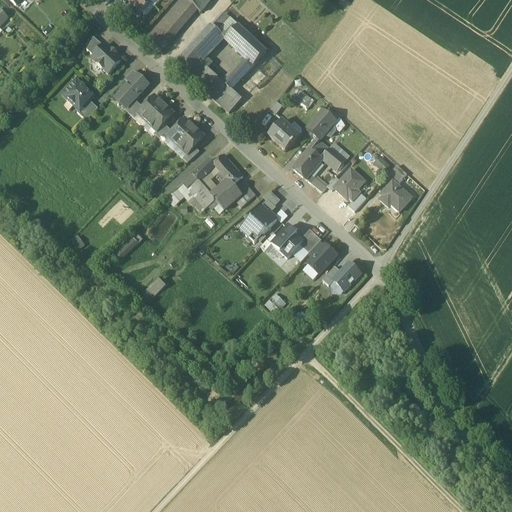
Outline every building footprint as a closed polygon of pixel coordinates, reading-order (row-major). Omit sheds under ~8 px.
[(147,0),(130,0),(128,2),(132,6),(140,14),(141,13),(151,3),(147,0)] [(184,0),(147,42),(162,55),(198,13),(184,0)] [(183,0),(184,0),(198,13),(200,15),(213,0),(183,0)] [(140,14),(132,6),(128,10),(138,19),(142,15),(141,13),(140,14)] [(224,16),(212,29),(223,39),(226,42),(238,29),(224,16)] [(211,28),(187,54),(199,65),(223,39),(212,29),(211,28)] [(266,55),(238,29),(226,42),(225,42),(246,61),(253,69),(266,55)] [(103,48),(93,39),(87,52),(94,58),(103,48)] [(94,58),(92,61),(98,66),(99,65),(104,69),(102,71),(108,76),(121,62),(105,47),(103,48),(94,58)] [(199,65),(187,54),(175,67),(229,115),(242,102),(231,92),(253,69),(246,61),(223,86),(199,65)] [(133,73),(125,82),(129,86),(137,77),(133,73)] [(129,86),(117,99),(128,109),(135,102),(148,87),(144,83),(143,85),(137,79),(138,78),(137,77),(129,86)] [(93,98),(77,83),(63,97),(79,112),(80,113),(89,103),(93,98)] [(314,103),(300,93),(293,102),(307,112),(314,103)] [(143,110),(138,116),(138,117),(134,121),(143,129),(164,107),(155,98),(143,110)] [(135,102),(128,109),(125,112),(129,116),(139,106),(135,102)] [(89,103),(80,113),(79,112),(77,114),(86,123),(98,111),(89,103)] [(277,104),(270,114),(276,118),(283,109),(277,104)] [(139,106),(129,116),(134,121),(138,117),(138,116),(143,110),(139,106)] [(164,107),(143,129),(152,138),(154,136),(156,134),(157,134),(164,126),(174,116),(164,107)] [(323,112),(306,132),(319,143),(336,123),(323,112)] [(173,134),(168,139),(169,140),(165,144),(174,152),(177,148),(178,148),(195,130),(185,121),(173,134)] [(290,130),(282,123),(268,138),(286,154),(290,149),(290,150),(300,139),(290,130)] [(302,131),(294,124),(290,130),(299,138),(302,135),(302,131)] [(164,126),(157,134),(156,134),(154,136),(159,140),(169,130),(164,126)] [(169,130),(159,140),(164,145),(165,144),(169,140),(168,139),(173,134),(169,130)] [(195,130),(178,148),(174,152),(183,161),(187,157),(194,149),(204,139),(195,130)] [(329,151),(319,143),(311,153),(320,161),(322,159),(329,151)] [(194,149),(187,157),(183,161),(187,165),(199,154),(194,149)] [(309,151),(292,170),(306,182),(308,179),(321,161),(320,161),(311,153),(309,151)] [(339,160),(329,151),(322,159),(332,168),(339,160)] [(242,179),(223,157),(215,166),(210,161),(209,162),(215,168),(228,182),(228,183),(233,188),(242,179)] [(215,168),(209,162),(204,166),(210,173),(215,168)] [(204,166),(192,177),(197,182),(187,191),(205,212),(208,209),(215,203),(218,207),(224,213),(235,204),(242,198),(241,197),(233,188),(228,183),(212,198),(199,183),(210,173),(204,166)] [(407,177),(397,168),(389,177),(395,182),(399,186),(407,177)] [(341,183),(334,190),(335,191),(343,198),(344,197),(352,204),(360,195),(357,193),(365,184),(351,172),(341,183)] [(192,177),(183,186),(187,191),(197,182),(192,177)] [(322,191),(308,179),(306,182),(304,185),(317,197),(322,191)] [(337,179),(328,189),(333,193),(335,191),(334,190),(341,183),(337,179)] [(393,184),(385,193),(387,194),(380,202),(388,210),(391,207),(399,214),(411,201),(393,184)] [(183,186),(166,202),(169,205),(171,203),(174,207),(184,197),(200,216),(205,212),(187,191),(183,186)] [(249,191),(241,197),(242,198),(235,204),(241,211),(255,198),(249,191)] [(280,203),(270,193),(263,199),(267,203),(262,209),(270,216),(276,210),(275,209),(280,203)] [(215,203),(208,209),(212,213),(218,207),(215,203)] [(260,209),(244,227),(250,232),(245,237),(254,245),(258,242),(262,237),(263,237),(264,237),(277,223),(270,216),(262,209),(261,210),(260,209)] [(288,228),(271,246),(287,261),(300,247),(303,244),(301,242),(293,235),(294,234),(288,228)] [(321,243),(310,232),(301,242),(303,244),(300,247),(309,256),(319,245),(321,243)] [(134,234),(111,252),(119,262),(142,243),(134,234)] [(75,251),(82,248),(77,237),(70,240),(75,251)] [(309,256),(308,257),(312,261),(324,249),(319,245),(309,256)] [(312,261),(308,266),(319,277),(337,258),(325,248),(312,261)] [(341,275),(333,283),(344,294),(360,277),(349,266),(341,275)] [(335,269),(322,282),(329,288),(333,283),(341,275),(335,269)] [(148,303),(163,288),(155,280),(140,295),(148,303)] [(275,317),(284,304),(274,296),(264,309),(275,317)]
